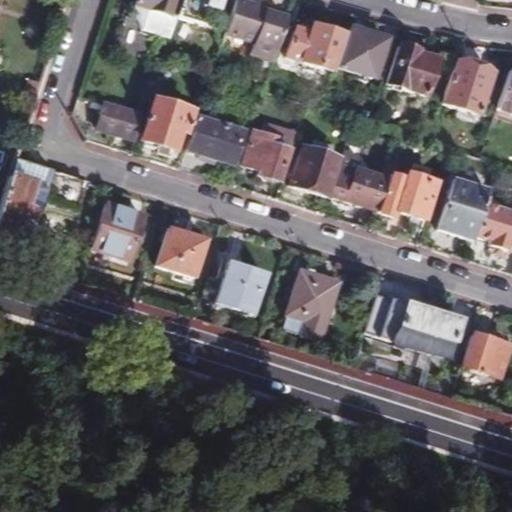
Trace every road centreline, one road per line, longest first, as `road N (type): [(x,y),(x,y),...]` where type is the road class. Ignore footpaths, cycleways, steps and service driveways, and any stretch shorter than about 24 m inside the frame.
road 1 (residential): [(511,304),(54,155),(46,120),(83,0)]
road 2 (tertiary): [(0,288),(511,449)]
road 3 (track): [(0,379),(116,460),(258,484),(333,511)]
